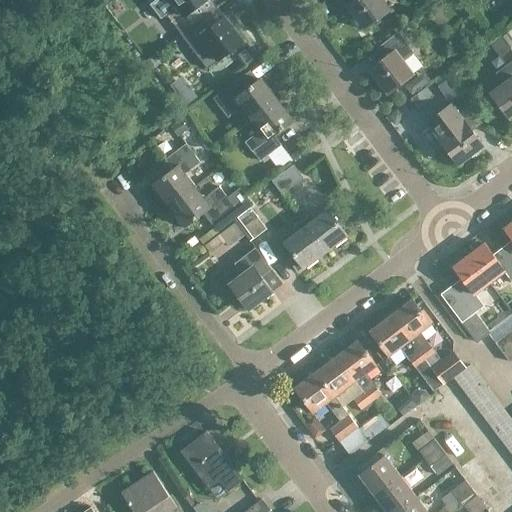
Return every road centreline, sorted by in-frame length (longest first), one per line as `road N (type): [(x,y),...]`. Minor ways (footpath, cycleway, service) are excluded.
road 1 (residential): [(446,228),(275,0)]
road 2 (residential): [(251,375),(446,228)]
road 3 (residential): [(251,375),(110,189)]
road 4 (residential): [(46,511),(238,384)]
road 5 (residential): [(327,511),(238,384)]
